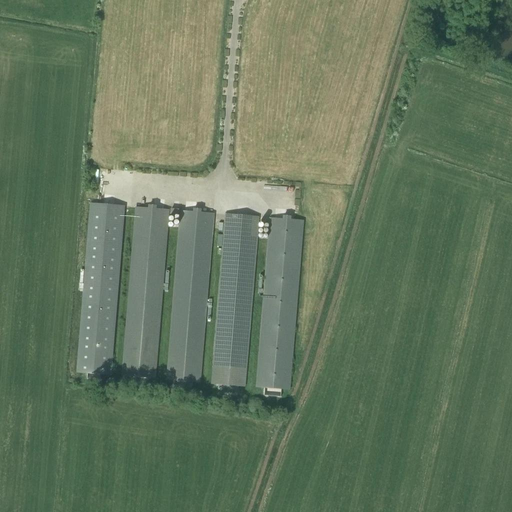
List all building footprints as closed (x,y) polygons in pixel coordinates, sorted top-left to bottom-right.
[(79,373),(111,376),(125,208),(122,207),(122,201),(97,199),(96,205),(93,205),(79,373)] [(156,210),(157,206),(148,206),(148,209),(135,208),(121,377),(156,380),(169,211),(156,210)] [(201,213),(202,210),(193,209),(192,212),(180,211),(166,381),(200,383),(214,214),(201,213)] [(245,387),(259,218),(224,215),(211,384),(218,385),(217,392),(237,394),(238,387),(245,387)] [(291,220),(291,217),(283,216),(282,219),(270,218),(256,388),(290,391),(304,221),(291,220)]
